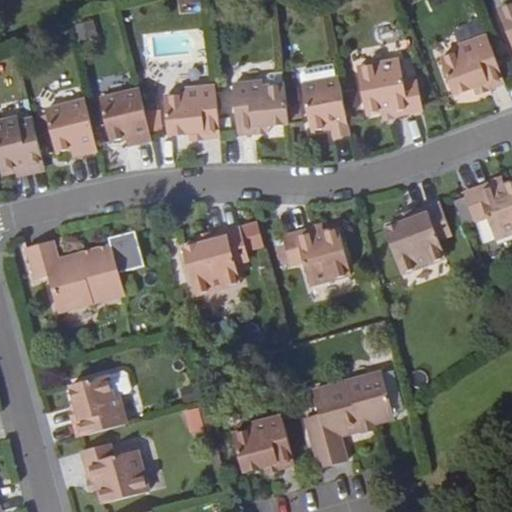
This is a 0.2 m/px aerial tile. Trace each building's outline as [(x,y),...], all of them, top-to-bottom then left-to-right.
[(511,4),(498,10),(511,46),(511,4)] [(75,27),(81,42),(97,35),(91,21),(75,27)] [(496,62),(487,36),(459,47),(461,52),(441,60),(454,95),(473,88),(487,83),(489,89),(504,83),(502,78),(499,67),(496,62)] [(366,114),(379,112),(391,110),(392,116),(423,111),(417,82),(404,85),(399,61),(357,68),(366,114)] [(350,136),(339,79),(302,86),(311,132),(332,128),(334,139),(350,136)] [(285,90),(285,86),(263,88),(263,82),(233,86),(238,135),(254,133),(253,127),(268,126),(289,124),(285,90)] [(487,83),(473,88),(475,94),(489,89),(487,83)] [(220,137),(216,87),(186,90),(186,95),(165,98),(169,136),(189,134),(204,132),(205,138),(220,137)] [(146,115),(140,90),(101,100),(111,142),(129,138),(134,136),(136,145),(152,141),(146,115)] [(97,152),(86,101),(46,111),(56,153),(75,148),(80,147),(82,156),(97,152)] [(391,110),(379,112),(381,122),(393,119),(392,116),(391,110)] [(44,165),(33,119),(19,123),(18,118),(0,122),(0,164),(2,175),(17,171),(16,167),(28,164),(29,168),(44,165)] [(18,177),(45,170),(44,165),(29,168),(28,164),(16,167),(17,171),(18,177)] [(495,189),(507,185),(504,175),(492,180),(493,183),(495,189)] [(511,183),(507,185),(495,189),(493,183),(464,194),(474,221),(486,216),(495,239),(511,233),(511,183)] [(440,203),(410,213),(413,220),(401,224),(385,229),(402,274),(445,258),(438,240),(452,235),(440,203)] [(413,220),(410,213),(409,211),(397,215),(401,224),(413,220)] [(314,236),(326,233),(324,223),(311,226),(313,230),(314,236)] [(241,227),(210,236),(212,242),(200,246),(184,250),(196,295),(241,283),(236,264),(249,260),(241,227)] [(339,229),(326,233),(314,236),(313,230),(283,238),(290,265),(303,261),(310,286),(351,274),(339,229)] [(212,242),(210,236),(209,233),(197,236),(200,246),(212,242)] [(60,267),(59,261),(53,241),(27,248),(36,281),(49,277),(58,312),(125,294),(112,246),(80,255),(81,262),(60,267)] [(74,422),(79,438),(84,436),(90,435),(106,430),(111,429),(126,424),(118,395),(129,393),(132,389),(127,374),(124,372),(71,386),(76,406),(80,420),(74,422)] [(360,423),(394,414),(383,373),(313,392),(320,415),(306,419),(319,469),(347,462),(340,436),(361,430),(360,423)] [(70,408),(74,422),(80,420),(76,406),(70,408)] [(279,469),(295,464),(293,459),(282,417),(253,425),(254,430),(233,435),(243,473),(263,467),(278,463),(279,469)] [(97,480),(103,504),(149,492),(138,451),(113,458),(110,444),(83,452),(91,482),(97,480)] [(264,473),(279,469),(278,463),(263,467),(264,473)] [(94,507),(103,504),(97,480),(91,482),(88,482),(94,507)]
